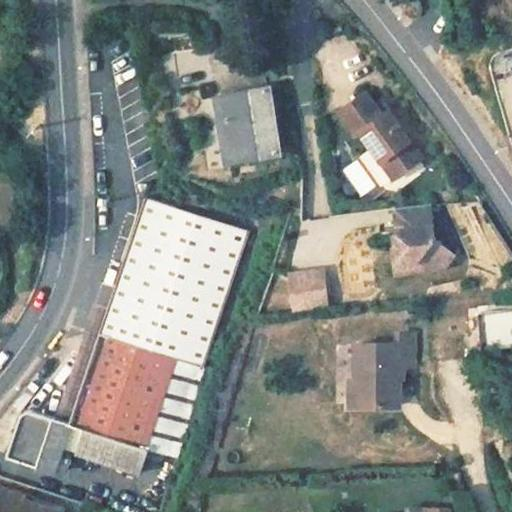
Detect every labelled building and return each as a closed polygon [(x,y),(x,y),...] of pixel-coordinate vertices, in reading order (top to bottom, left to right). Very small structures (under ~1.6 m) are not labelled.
[(18,0),(1,0),(3,16),(20,15),(18,0)] [(269,85),(219,93),(229,159),(279,151),(269,85)] [(360,135),(364,132),(381,157),(391,159),(401,173),(426,157),(391,106),(381,108),(378,104),(368,89),(341,107),(360,135)] [(386,98),(378,104),(381,108),(391,106),(386,98)] [(401,173),(391,159),(381,157),(395,177),(401,173)] [(174,460),(223,304),(249,231),(145,196),(108,306),(69,421),(55,416),(33,409),(27,409),(24,410),(20,414),(6,457),(37,467),(36,470),(53,476),(70,426),(83,430),(76,454),(139,473),(146,450),(174,460)] [(429,202),(391,204),(393,231),(394,241),(389,241),(389,255),(409,255),(417,263),(437,262),(449,249),(432,234),(429,202)] [(409,255),(389,255),(390,265),(417,263),(409,255)] [(328,270),(289,274),(293,311),(332,306),(328,270)] [(108,306),(93,301),(55,416),(69,421),(108,306)] [(480,349),(511,346),(511,307),(477,311),(480,349)] [(396,343),(356,343),(355,378),(350,378),(350,403),(397,404),(397,379),(397,363),(406,363),(414,364),(414,332),(396,331),(396,343)] [(406,363),(397,363),(397,379),(406,379),(406,363)] [(57,511),(62,499),(25,488),(27,483),(0,474),(0,511),(57,511)]
